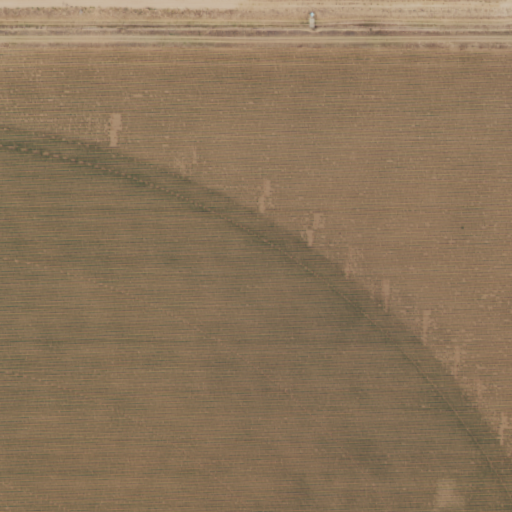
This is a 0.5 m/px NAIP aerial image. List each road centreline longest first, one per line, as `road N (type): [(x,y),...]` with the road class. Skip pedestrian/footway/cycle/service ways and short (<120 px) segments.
road 1 (residential): [(0,36),(511,38)]
road 2 (residential): [(500,0),(0,4)]
